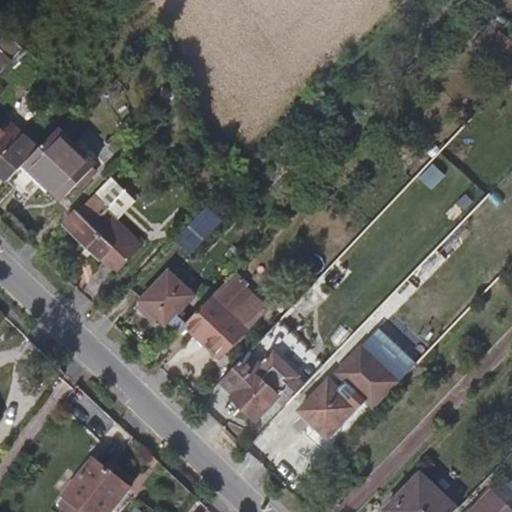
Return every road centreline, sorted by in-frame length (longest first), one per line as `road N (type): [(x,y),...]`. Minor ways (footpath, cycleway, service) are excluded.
road 1 (tertiary): [(0,263),(259,511)]
road 2 (unknown): [(92,351),(171,250)]
